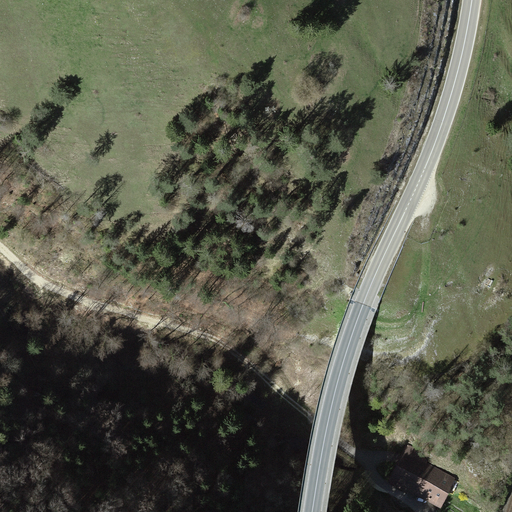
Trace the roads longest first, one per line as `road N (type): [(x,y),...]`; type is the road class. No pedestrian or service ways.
road 1 (primary): [(470,0),(443,116),(368,293),(332,405),(313,511)]
road 2 (track): [(372,472),(230,347),(51,287),(0,246)]
